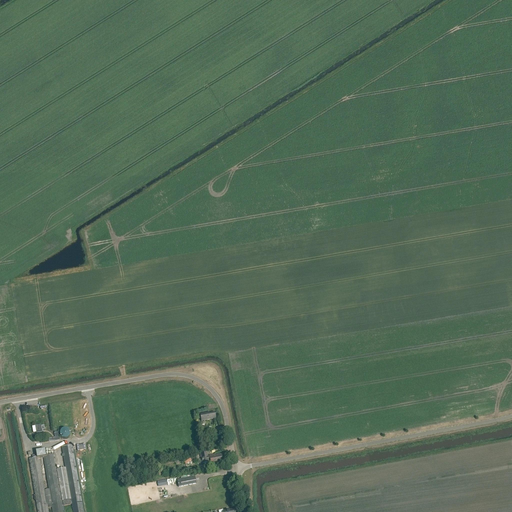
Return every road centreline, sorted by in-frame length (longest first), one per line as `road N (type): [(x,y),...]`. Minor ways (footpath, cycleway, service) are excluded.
road 1 (unclassified): [(0,402),(186,375),(220,401),(236,468)]
road 2 (unclassified): [(236,468),(511,416)]
